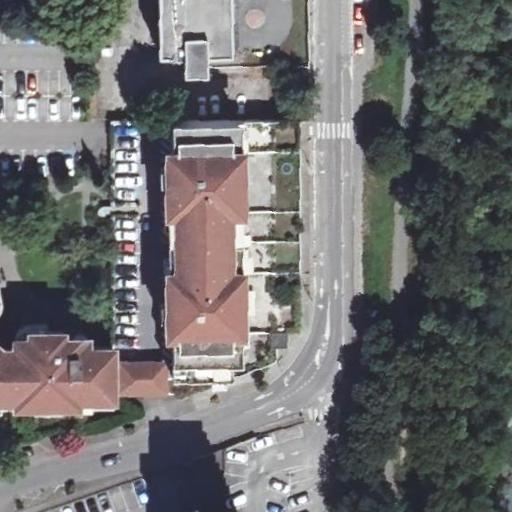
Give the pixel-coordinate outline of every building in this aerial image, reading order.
[(160,0),(161,54),(187,54),(187,72),(207,71),(207,36),(233,36),(233,0),(160,0)] [(152,349),(152,363),(169,363),(174,363),(175,378),(234,377),(235,363),(242,364),(243,350),(235,346),(235,333),(244,333),(244,318),(238,313),(238,297),(245,290),(244,273),(235,272),(235,263),(241,257),(241,243),(241,229),(234,224),(235,213),(245,213),(245,198),(239,193),(240,175),(245,168),(245,154),(235,154),(235,143),(241,137),(241,120),(151,120),(150,185),(151,293),(152,349)] [(10,348),(0,338),(0,414),(6,414),(5,408),(19,407),(20,413),(98,412),(97,407),(123,405),(123,396),(122,348),(114,348),(91,347),(92,340),(79,340),(79,331),(28,332),(29,337),(17,338),(17,347),(10,348)] [(273,348),(280,348),(291,348),(291,332),(273,333),(273,348)] [(152,363),(152,349),(145,348),(139,348),(122,348),(123,396),(145,396),(169,395),(169,363),(152,363)] [(222,447),(186,459),(187,483),(221,483),(222,447)] [(179,510),(179,511),(235,511),(235,510),(222,511),(221,483),(187,483),(187,510),(179,510)]
